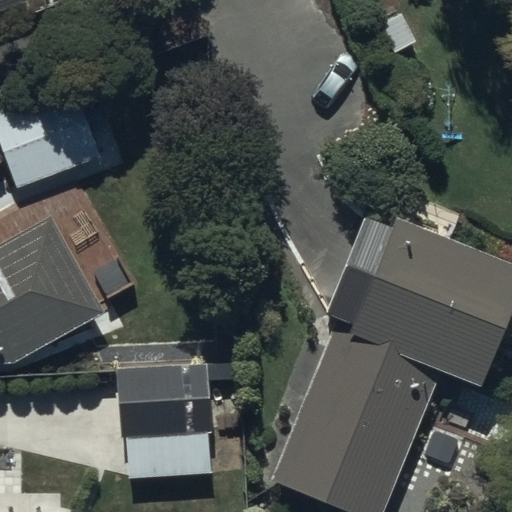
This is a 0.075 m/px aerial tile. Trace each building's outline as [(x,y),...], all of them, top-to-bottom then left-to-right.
[(0,105),(0,139),(14,180),(99,153),(97,148),(111,143),(90,77),(0,105)] [(365,511),(380,511),(441,358),(478,372),(511,285),(511,250),(393,204),(387,218),(374,213),(269,471),(365,511)] [(0,238),(0,356),(13,356),(104,304),(49,209),(0,238)] [(126,433),(128,472),(211,467),(204,361),(116,367),(120,433),(126,433)] [(0,511),(76,511),(76,508),(56,508),(56,494),(0,493),(0,511)]
